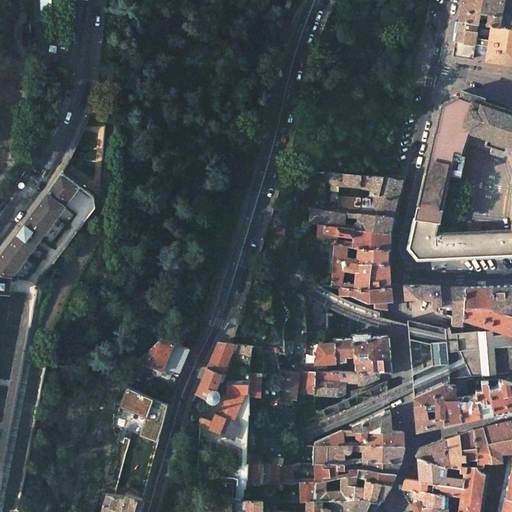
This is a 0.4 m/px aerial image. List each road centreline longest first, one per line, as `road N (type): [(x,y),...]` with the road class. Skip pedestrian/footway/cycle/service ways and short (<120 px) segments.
road 1 (residential): [(149,511),(181,400),(227,296),(315,0)]
road 2 (residential): [(449,0),(395,257),(407,271),(511,274)]
road 3 (residential): [(93,0),(83,82),(60,150),(0,233)]
